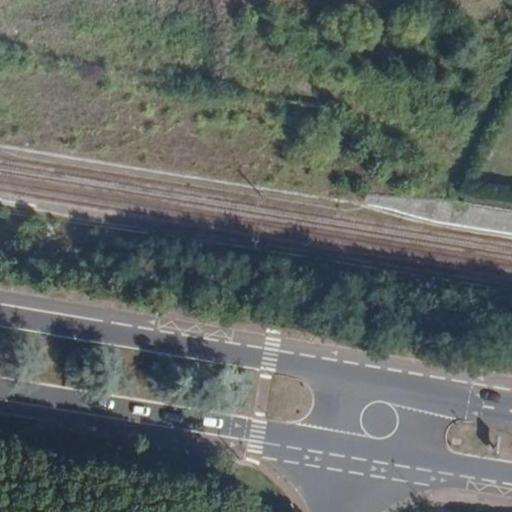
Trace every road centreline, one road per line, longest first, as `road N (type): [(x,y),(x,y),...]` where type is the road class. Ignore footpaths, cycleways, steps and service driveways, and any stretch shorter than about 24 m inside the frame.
road 1 (secondary): [(368,371),(0,309)]
road 2 (secondary): [(0,393),(354,452)]
road 3 (track): [(218,0),(216,74),(356,97)]
road 4 (secondary): [(354,452),(511,478)]
road 5 (secondary): [(511,395),(368,371)]
